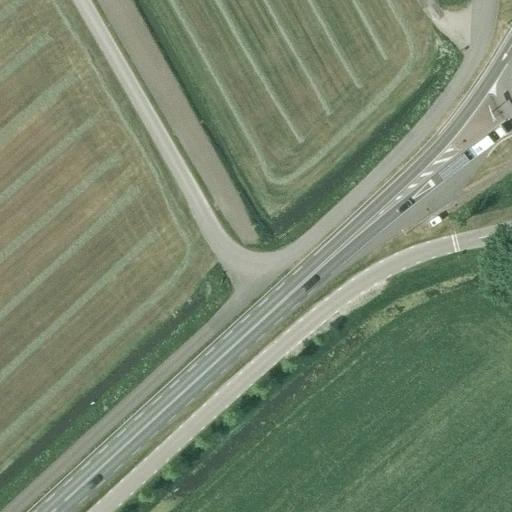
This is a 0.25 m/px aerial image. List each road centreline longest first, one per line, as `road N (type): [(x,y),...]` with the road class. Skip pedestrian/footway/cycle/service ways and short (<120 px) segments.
road 1 (unclassified): [(471,60),(410,143),(10,511)]
road 2 (unclassified): [(103,511),(342,296),(397,261),(511,231)]
road 3 (primary): [(50,511),(361,230)]
road 4 (primary): [(511,43),(446,138),(364,217),(361,230)]
road 5 (primary): [(361,230),(374,229),(511,126)]
